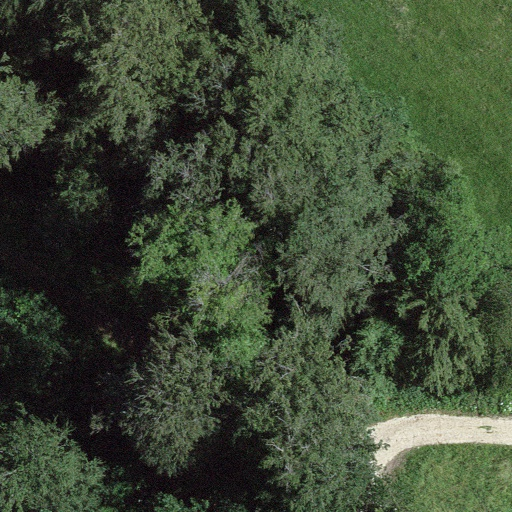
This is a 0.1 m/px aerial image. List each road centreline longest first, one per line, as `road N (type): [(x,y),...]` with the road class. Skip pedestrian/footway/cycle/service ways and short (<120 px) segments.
road 1 (track): [(0,259),(362,480)]
road 2 (track): [(511,426),(420,422),(394,429),(364,460),(362,480),(380,511)]
